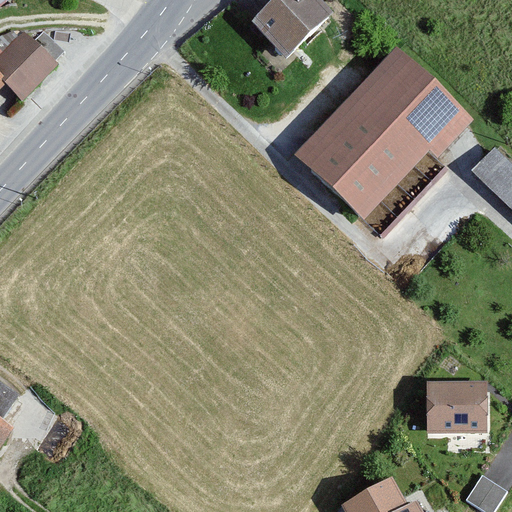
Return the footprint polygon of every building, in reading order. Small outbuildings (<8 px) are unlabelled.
[(5,0),(0,0),(0,19),(13,7),(5,0)] [(293,0),(260,34),(296,69),(345,20),(324,0),(293,0)] [(33,33),(0,68),(0,76),(10,85),(29,103),(66,64),(33,33)] [(407,55),(306,162),(384,234),(485,127),(407,55)] [(0,94),(10,85),(0,76),(0,94)] [(511,208),(511,160),(502,151),(478,175),(511,208)] [(487,384),(428,383),(427,432),(487,433),(487,384)] [(0,459),(22,429),(0,413),(0,459)] [(481,474),(468,501),(492,511),(497,511),(509,487),(481,474)] [(404,480),(352,505),(355,511),(431,511),(428,504),(418,508),(404,480)]
